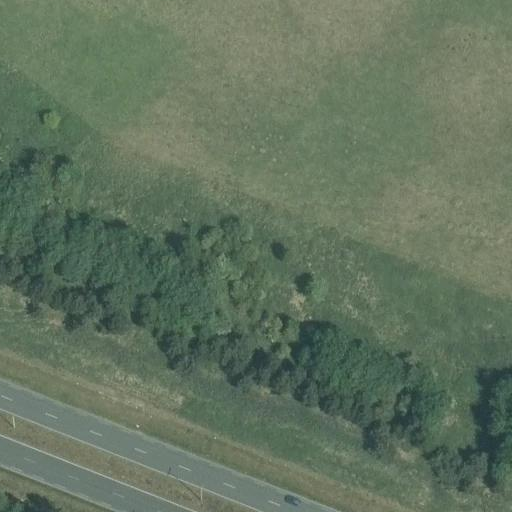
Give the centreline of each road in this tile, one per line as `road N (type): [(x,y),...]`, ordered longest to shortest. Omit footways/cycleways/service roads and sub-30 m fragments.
road 1 (primary): [(308,511),(0,390)]
road 2 (primary): [(0,446),(166,511)]
